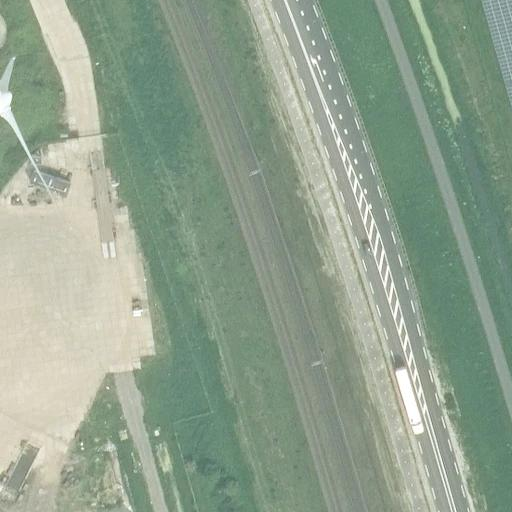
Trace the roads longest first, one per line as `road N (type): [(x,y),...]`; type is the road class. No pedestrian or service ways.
road 1 (secondary): [(285,0),(382,263),(451,511)]
road 2 (unclassified): [(511,410),(449,195),(378,0)]
road 3 (track): [(48,511),(51,459),(0,422)]
